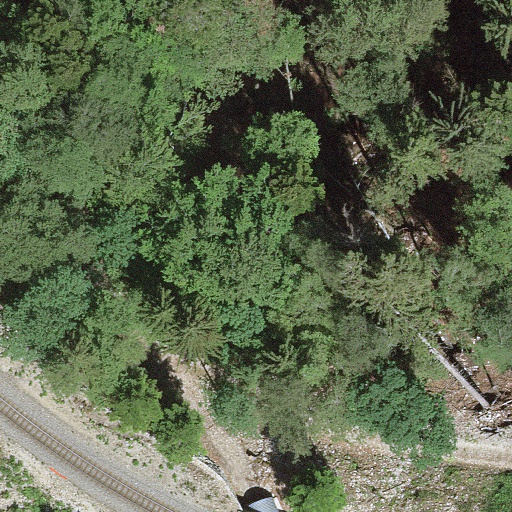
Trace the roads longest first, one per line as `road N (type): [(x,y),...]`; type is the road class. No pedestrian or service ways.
road 1 (track): [(265,510),(162,356),(104,312),(70,264),(34,198),(0,90)]
road 2 (track): [(162,356),(298,414),(393,442),(511,455)]
